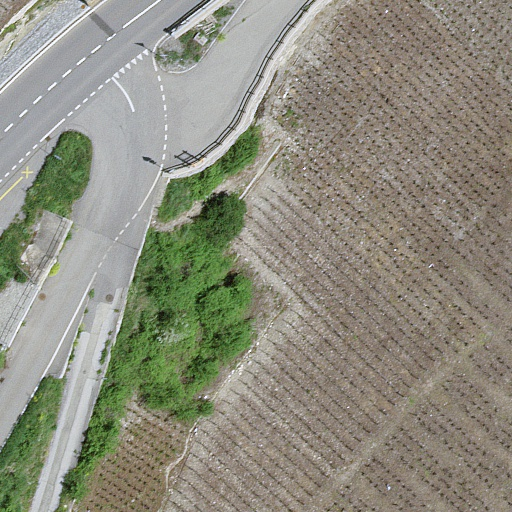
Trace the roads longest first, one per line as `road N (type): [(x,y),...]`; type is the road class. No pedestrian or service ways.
road 1 (unclassified): [(41,511),(115,268),(119,229),(103,205)]
road 2 (unclassified): [(0,409),(103,205)]
road 3 (unclassified): [(295,0),(180,122),(132,123)]
road 4 (tertiary): [(0,140),(95,51)]
